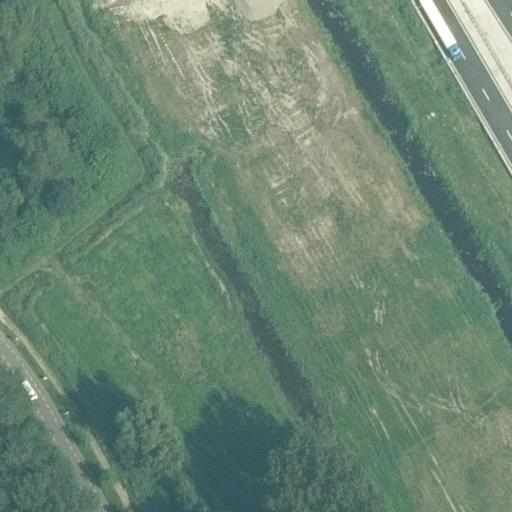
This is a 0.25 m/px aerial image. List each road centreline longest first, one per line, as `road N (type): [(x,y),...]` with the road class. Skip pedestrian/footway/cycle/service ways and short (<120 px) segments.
road 1 (unknown): [(366,0),(490,203)]
road 2 (track): [(0,315),(63,400),(125,511)]
road 3 (unclassified): [(98,511),(43,408),(0,348)]
road 4 (trunk): [(427,0),(511,144)]
